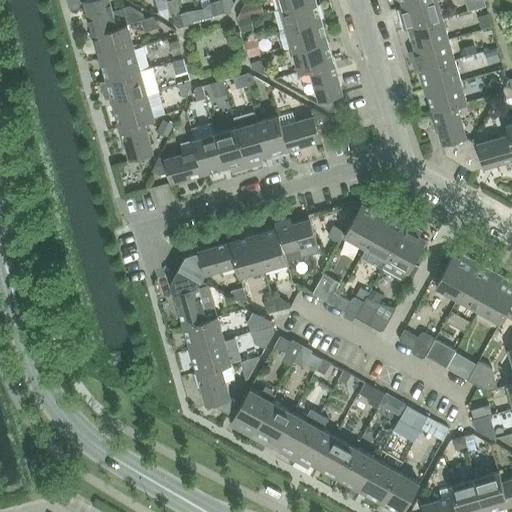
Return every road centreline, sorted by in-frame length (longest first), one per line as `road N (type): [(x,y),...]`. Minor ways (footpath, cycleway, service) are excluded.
road 1 (tertiary): [(204,511),(111,459),(67,421),(31,365),(0,245)]
road 2 (residential): [(160,266),(149,228),(402,152)]
road 3 (residential): [(402,152),(358,0)]
road 4 (residential): [(511,225),(420,177),(402,152)]
